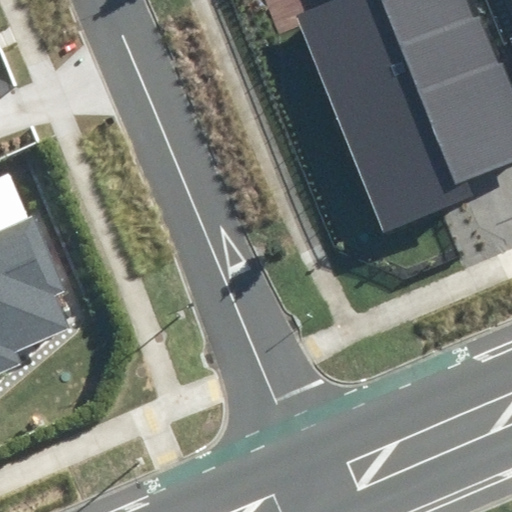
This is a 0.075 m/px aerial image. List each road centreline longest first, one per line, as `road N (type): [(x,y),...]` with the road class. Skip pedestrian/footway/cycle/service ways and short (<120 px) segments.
road 1 (residential): [(113,0),(324,476)]
road 2 (tertiary): [(511,398),(324,476)]
